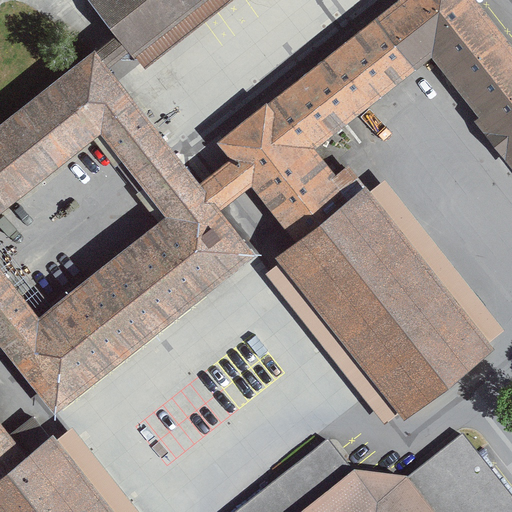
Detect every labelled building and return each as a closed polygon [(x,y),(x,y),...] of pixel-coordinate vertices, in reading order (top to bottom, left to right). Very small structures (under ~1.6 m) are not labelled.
[(101,0),(140,49),(202,0),(101,0)] [(511,142),(511,38),(482,0),(404,0),(225,140),(305,242),(360,198),(316,143),(438,48),(511,142)] [(0,333),(61,410),(261,250),(99,48),(95,52),(0,127),(0,333)] [(373,188),(360,198),(305,242),(287,256),(412,413),(498,344),(373,188)] [(122,511),(59,432),(32,454),(0,413),(0,511),(122,511)] [(511,511),(511,493),(480,453),(468,437),(413,480),(361,476),(334,441),(243,511),(511,511)]
